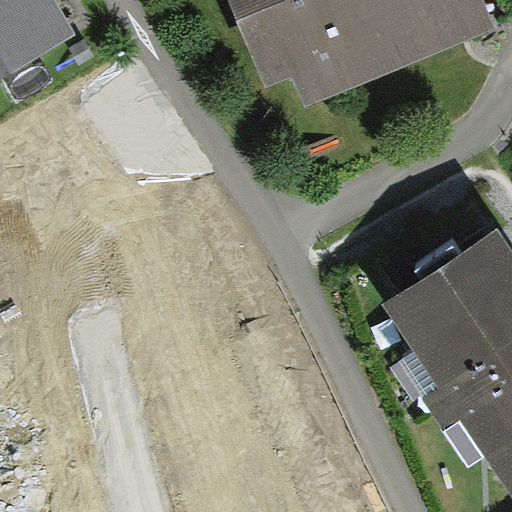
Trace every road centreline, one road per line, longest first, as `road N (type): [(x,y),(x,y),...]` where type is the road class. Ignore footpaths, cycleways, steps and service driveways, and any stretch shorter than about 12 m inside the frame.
road 1 (residential): [(277,228),(413,511)]
road 2 (unclassified): [(277,228),(487,126),(511,81)]
road 3 (residential): [(128,0),(277,228)]
road 4 (unknown): [(147,511),(103,354)]
